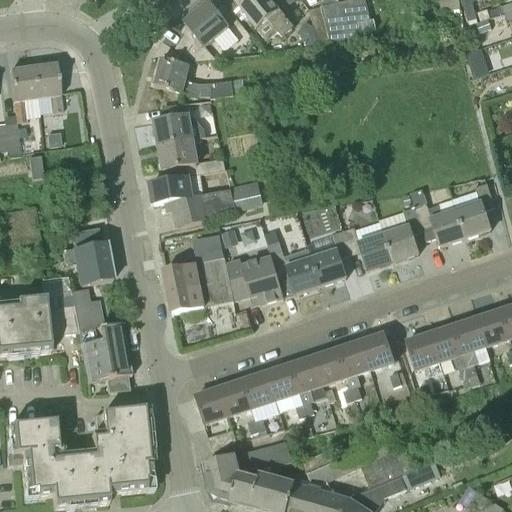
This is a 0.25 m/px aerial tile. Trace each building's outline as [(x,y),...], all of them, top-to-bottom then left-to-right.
[(281,40),(292,31),(266,0),(235,0),(232,3),(266,44),(277,35),(281,40)] [(303,0),(280,0),(278,1),(285,13),(304,1),(303,0)] [(359,26),(370,23),(365,0),(335,6),(332,0),(318,0),(321,10),(330,49),(364,45),(359,26)] [(196,64),(216,63),(205,50),(229,31),(208,5),(183,25),(188,31),(174,51),(196,64)] [(511,6),(502,9),(504,15),(511,13),(511,6)] [(318,51),(330,49),(321,10),(308,13),(313,30),(316,43),(318,51)] [(490,23),(478,27),(481,36),(493,32),(490,23)] [(307,26),(303,27),(299,33),(302,46),(309,49),(313,48),(316,43),(313,30),(307,26)] [(441,39),(442,49),(443,54),(456,52),(454,38),(441,39)] [(375,48),(360,48),(360,57),(375,57),(375,48)] [(485,63),(481,51),(465,57),(469,68),(485,63)] [(218,101),(234,99),(232,84),(209,86),(209,88),(199,88),(186,85),(189,69),(160,62),(153,89),(198,100),(211,100),(210,101),(218,101)] [(36,104),(37,104),(49,102),(51,117),(61,115),(56,68),(32,71),(36,104)] [(42,154),(37,104),(36,104),(32,71),(9,74),(15,126),(3,128),(7,154),(8,161),(20,160),(16,127),(26,125),(30,156),(42,154)] [(264,93),(263,85),(255,86),(256,94),(264,93)] [(255,86),(243,88),(244,98),(256,97),(255,86)] [(158,149),(193,143),(189,119),(213,116),(211,105),(182,110),(184,119),(153,125),(158,149)] [(59,137),(47,139),(48,151),(60,150),(59,137)] [(189,180),(199,178),(225,173),(223,162),(197,167),(193,143),(158,149),(162,173),(187,169),(189,180)] [(31,182),(42,181),(39,160),(28,162),(31,182)] [(199,178),(189,180),(148,187),(152,209),(166,206),(169,217),(172,216),(176,233),(236,217),(231,193),(203,198),(199,178)] [(237,216),(262,210),(256,185),(231,191),(237,216)] [(455,213),(465,242),(490,233),(483,215),(494,211),(487,187),(475,191),(479,205),(455,213)] [(465,242),(455,213),(441,218),(438,209),(428,212),(421,193),(410,197),(413,207),(414,210),(414,211),(422,235),(425,245),(436,241),(439,250),(465,242)] [(406,209),(413,207),(410,197),(402,200),(406,209)] [(411,239),(422,235),(414,211),(402,214),(407,228),(383,236),(392,266),(417,257),(411,239)] [(0,215),(0,262),(41,255),(34,212),(0,215)] [(392,266),(383,236),(359,244),(354,230),(342,234),(350,259),(361,255),(367,274),(392,266)] [(234,233),(221,237),(225,251),(238,247),(234,233)] [(339,263),(350,259),(342,234),(329,239),(333,253),(310,260),(320,290),(345,281),(339,263)] [(320,290),(310,260),(308,253),(284,261),(278,245),(267,249),(271,262),(277,282),(288,279),(295,298),(320,290)] [(73,263),(78,290),(87,289),(111,284),(104,247),(60,255),(62,265),(73,263)] [(173,318),(233,305),(224,261),(164,274),(173,318)] [(283,302),(277,282),(271,262),(241,270),(240,265),(226,268),(234,305),(249,300),(250,302),(253,301),(258,304),(260,309),(283,302)] [(71,298),(73,308),(77,334),(77,336),(97,333),(105,331),(100,303),(89,305),(87,291),(78,293),(70,296),(70,297),(71,298)] [(0,361),(47,356),(46,338),(44,311),(43,304),(0,308),(0,361)] [(46,338),(77,334),(73,308),(44,311),(46,338)] [(511,344),(511,343),(511,310),(502,314),(511,344)] [(488,352),(511,344),(502,314),(478,322),(488,352)] [(474,356),(488,352),(478,322),(454,330),(473,387),(473,390),(480,388),(474,368),(478,367),(474,356)] [(99,345),(105,383),(130,380),(121,329),(105,331),(97,333),(99,345)] [(471,390),(473,390),(473,387),(454,330),(430,337),(439,367),(453,363),(456,374),(458,373),(461,384),(469,382),(471,390)] [(404,346),(414,375),(439,367),(430,337),(404,346)] [(360,346),(370,376),(394,367),(385,338),(360,346)] [(87,386),(105,383),(99,345),(80,348),(87,386)] [(356,380),(370,376),(360,346),(337,354),(346,383),(349,393),(353,405),(361,402),(357,390),(359,390),(356,380)] [(314,361),(323,391),(331,388),(346,383),(337,354),(314,361)] [(310,406),(327,401),(323,391),(314,361),(289,369),(306,420),(313,418),(311,409),(310,406)] [(299,422),(306,420),(289,369),(266,377),(278,416),(280,416),(295,411),(299,422)] [(393,391),(406,388),(402,375),(389,379),(393,391)] [(241,385),(251,414),(254,423),(258,436),(266,433),(262,421),(278,416),(266,377),(241,385)] [(228,421),(251,414),(241,385),(219,392),(228,421)] [(432,400),(428,387),(421,390),(424,402),(432,400)] [(204,429),(228,421),(219,392),(194,400),(204,429)] [(346,407),(353,405),(349,393),(342,396),(346,407)] [(21,457),(22,468),(24,503),(54,502),(54,511),(107,507),(107,497),(152,495),(149,456),(152,456),(148,414),(101,418),(103,442),(92,443),(93,455),(56,458),(54,426),(8,430),(10,458),(21,457)] [(247,426),(251,439),(258,436),(254,423),(247,426)] [(211,454),(236,446),(232,434),(208,441),(211,454)] [(368,492),(416,473),(407,454),(395,452),(389,439),(334,465),(295,482),(294,488),(287,511),(344,511),(350,504),(330,499),(331,495),(327,486),(361,471),(368,492)] [(251,511),(265,511),(274,482),(281,470),(291,467),(286,446),(204,467),(211,495),(210,497),(220,503),(251,511)] [(301,474),(294,478),(295,482),(334,465),(329,454),(298,468),(301,474)] [(21,457),(7,459),(7,469),(22,468),(21,457)] [(350,504),(344,511),(364,511),(406,495),(406,494),(440,480),(434,466),(416,474),(416,473),(368,492),(359,495),(359,496),(353,499),(350,504)] [(287,511),(294,488),(274,482),(265,511),(287,511)]
